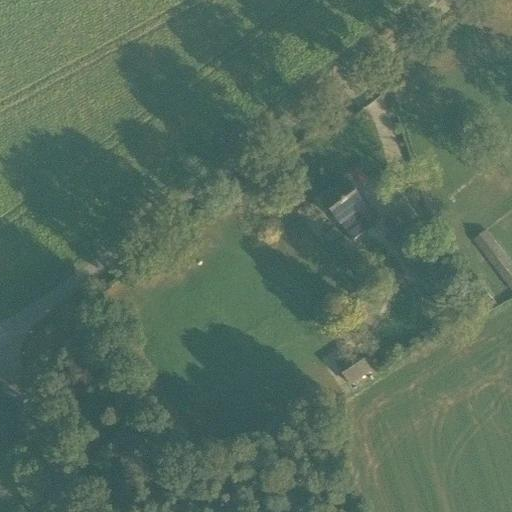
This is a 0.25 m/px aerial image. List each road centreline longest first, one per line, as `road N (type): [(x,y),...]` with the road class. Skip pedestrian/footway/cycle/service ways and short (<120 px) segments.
road 1 (unclassified): [(0,341),(466,0)]
road 2 (unclassified): [(61,511),(0,361)]
